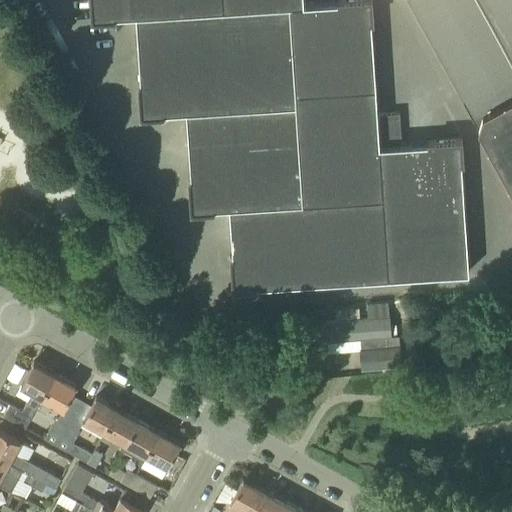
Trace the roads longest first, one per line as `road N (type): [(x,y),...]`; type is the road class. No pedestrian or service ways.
road 1 (residential): [(8,313),(208,425)]
road 2 (residential): [(208,425),(375,511)]
